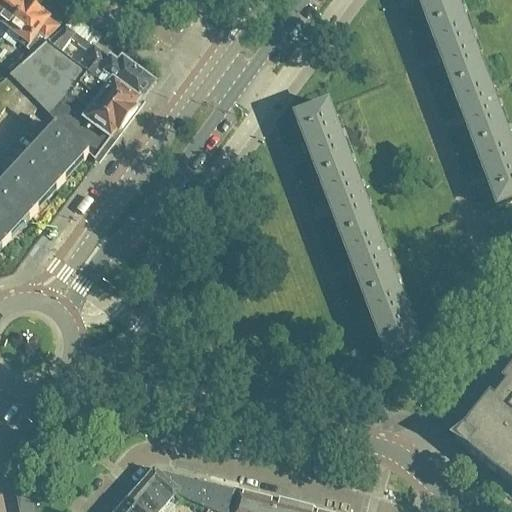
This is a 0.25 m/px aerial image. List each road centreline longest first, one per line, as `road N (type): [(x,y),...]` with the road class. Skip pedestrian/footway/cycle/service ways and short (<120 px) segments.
road 1 (residential): [(364,442),(373,403),(263,107)]
road 2 (residential): [(388,0),(500,295),(511,304)]
road 3 (residential): [(87,511),(133,459),(154,451),(384,511)]
road 4 (secondary): [(220,67),(43,300)]
road 5 (secondary): [(65,316),(241,83)]
road 6 (residential): [(364,442),(118,379)]
road 7 (residential): [(405,458),(511,326)]
